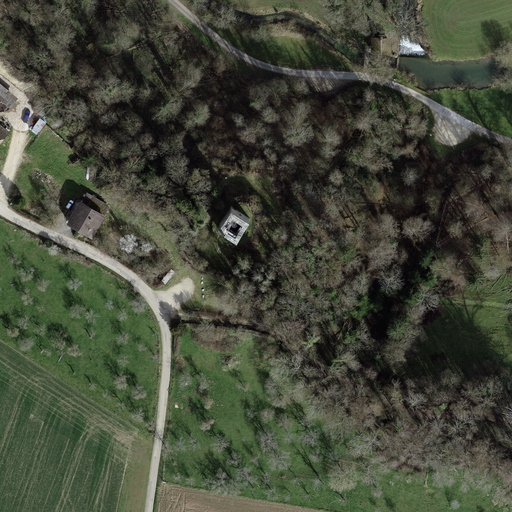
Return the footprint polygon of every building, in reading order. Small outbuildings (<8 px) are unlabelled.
[(395,53),(396,38),(372,36),(371,52),(395,53)] [(0,83),(0,99),(10,107),(17,98),(0,83)] [(0,143),(9,133),(0,125),(0,143)] [(86,196),(70,222),(92,235),(108,209),(86,196)] [(232,208),(220,230),(227,234),(238,240),(250,218),(232,208)]
